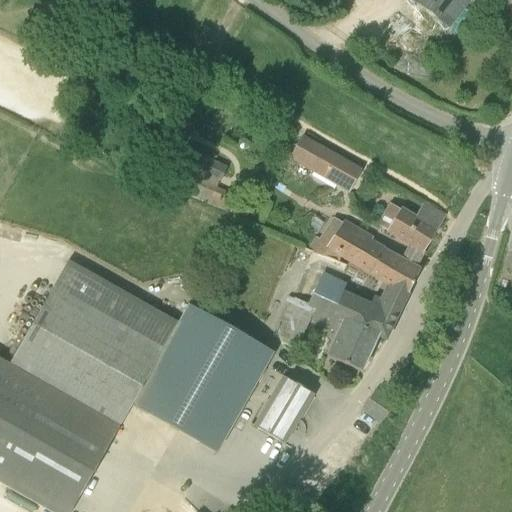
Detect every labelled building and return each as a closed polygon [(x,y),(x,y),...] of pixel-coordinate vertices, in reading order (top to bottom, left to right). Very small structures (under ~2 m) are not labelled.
[(411,0),(411,1),(450,29),(470,0),(411,0)] [(63,26),(58,36),(70,42),(75,32),(63,26)] [(176,161),(183,143),(175,140),(168,157),(176,161)] [(302,141),(290,162),(311,174),(310,177),(332,190),(334,186),(346,193),(358,173),(302,141)] [(250,200),(217,186),(225,166),(207,158),(201,173),(186,166),(182,175),(196,181),(190,197),(207,205),(243,220),(250,200)] [(380,229),(407,244),(422,253),(434,233),(429,230),(439,215),(423,205),(414,221),(392,208),(380,229)] [(314,237),(306,249),(312,252),(344,266),(347,261),(386,282),(385,284),(408,293),(417,273),(412,270),(397,263),(370,249),(374,242),(370,240),(372,237),(343,220),(340,224),(332,218),(317,239),(314,237)] [(344,266),(312,252),(307,265),(277,335),(281,344),(296,350),(309,320),(340,334),(329,359),(360,373),(377,337),(377,336),(331,315),(339,293),(335,292),(346,266),(344,266)] [(9,364),(0,358),(0,485),(47,511),(70,511),(131,406),(177,324),(67,262),(9,364)] [(357,300),(339,293),(331,315),(377,336),(377,337),(385,341),(408,293),(385,284),(377,300),(373,298),(369,306),(357,300)] [(131,406),(214,454),(273,353),(189,304),(177,324),(131,406)] [(254,428),(283,444),(311,396),(283,380),(254,428)] [(362,408),(380,422),(392,406),(374,392),(362,408)]
